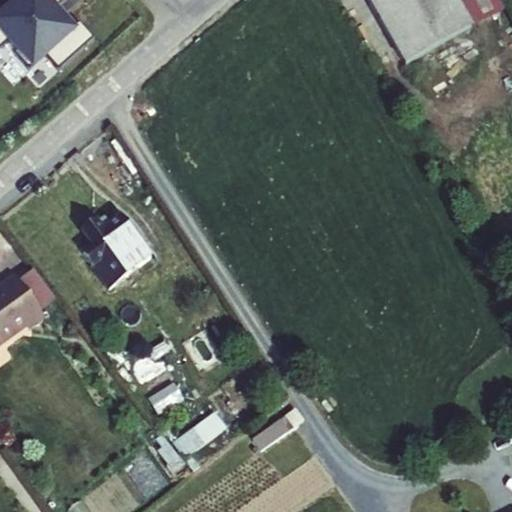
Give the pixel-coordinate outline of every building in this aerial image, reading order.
[(66,0),(21,0),(0,19),(0,49),(11,40),(20,50),(15,55),(29,71),(44,58),(58,73),(93,41),(79,26),(76,29),(65,16),(61,19),(54,11),(66,0)] [(364,0),(404,69),(470,31),(452,0),(364,0)] [(90,240),(86,243),(92,252),(114,282),(147,260),(125,228),(113,237),(109,231),(104,234),(102,231),(98,234),(96,231),(88,237),(90,240)] [(163,282),(147,260),(114,282),(92,252),(86,257),(98,272),(95,275),(121,312),(163,282)] [(69,308),(47,277),(31,289),(52,320),(69,308)] [(11,299),(0,306),(0,361),(36,337),(42,338),(58,328),(52,320),(31,289),(27,283),(9,295),(11,299)] [(266,458),(180,511),(360,511),(295,410),(253,437),(266,458)] [(222,422),(180,450),(192,468),(234,440),(222,422)]
